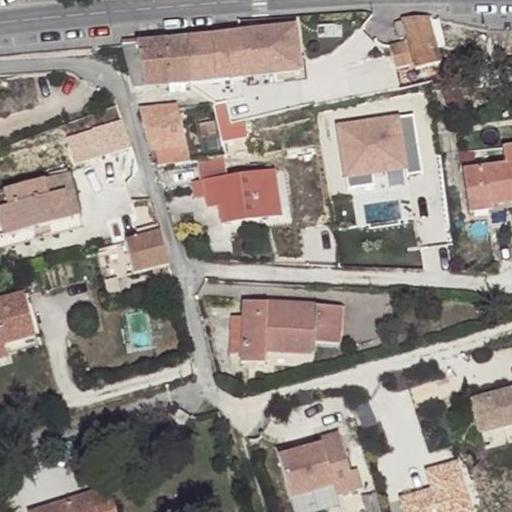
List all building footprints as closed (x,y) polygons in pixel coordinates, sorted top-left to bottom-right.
[(429,26),(427,19),(404,20),(404,24),(396,26),(401,43),(409,40),(418,70),(440,64),(429,26)] [(296,28),(187,39),(194,84),(299,73),(296,28)] [(511,32),(504,33),(503,36),(496,36),(494,58),(501,60),(511,61),(511,32)] [(164,41),(169,87),(194,84),(187,39),(164,41)] [(139,43),(125,44),(137,90),(145,89),(169,87),(164,41),(139,43)] [(407,45),(395,48),(402,69),(413,65),(407,45)] [(395,48),(392,49),(398,70),(402,69),(395,48)] [(124,119),(119,104),(91,115),(100,141),(129,132),(124,119)] [(142,109),(153,150),(188,145),(179,105),(142,109)] [(233,111),(220,113),(225,137),(238,134),(241,146),(256,142),(253,130),(238,134),(233,111)] [(337,121),(345,183),(371,180),(370,168),(397,164),(398,172),(421,169),(413,111),(337,121)] [(511,151),(506,152),(508,168),(466,174),(471,216),(495,213),(495,208),(511,206),(511,151)] [(200,160),(203,176),(207,176),(208,193),(222,192),(223,205),(225,222),(282,214),(276,169),(231,175),(228,157),(200,160)] [(69,173),(0,194),(0,221),(6,240),(72,221),(63,193),(73,190),(69,173)] [(197,194),(208,193),(207,176),(203,176),(195,177),(197,194)] [(63,193),(72,221),(82,217),(73,190),(63,193)] [(210,206),(223,205),(222,192),(208,193),(210,206)] [(162,232),(127,242),(135,275),(168,265),(170,265),(162,232)] [(33,294),(28,295),(29,298),(25,299),(30,316),(34,315),(39,313),(33,294)] [(0,363),(13,360),(12,357),(9,347),(40,338),(34,315),(30,316),(25,299),(29,298),(28,295),(0,303),(0,363)] [(245,299),(242,317),(236,352),(235,361),(257,364),(259,353),(306,359),(308,348),(333,352),(335,341),(339,341),(343,315),(245,299)] [(222,351),(236,352),(242,317),(229,315),(222,351)] [(43,348),(40,338),(9,347),(12,357),(43,348)] [(511,390),(493,395),(502,427),(511,424),(511,390)] [(502,427),(493,395),(474,400),(482,433),(502,427)] [(295,447),(279,451),(293,499),(336,486),(339,497),(356,493),(339,434),(323,439),(324,445),(296,453),(295,447)] [(115,511),(109,490),(47,511),(115,511)]
